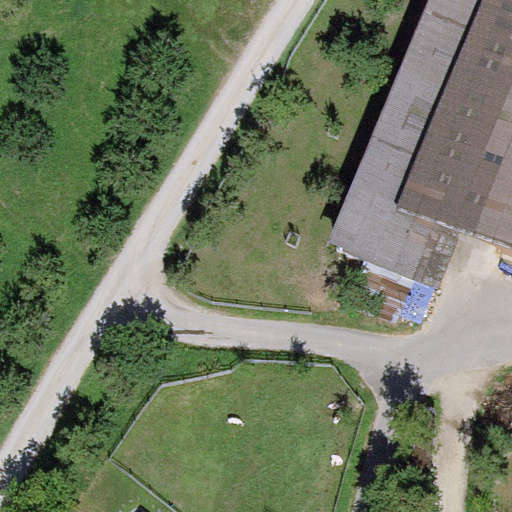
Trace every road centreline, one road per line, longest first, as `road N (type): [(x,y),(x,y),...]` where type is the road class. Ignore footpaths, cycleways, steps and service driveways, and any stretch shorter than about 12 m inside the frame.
road 1 (track): [(511,379),(109,311)]
road 2 (track): [(283,0),(109,311)]
road 3 (track): [(109,311),(0,481)]
